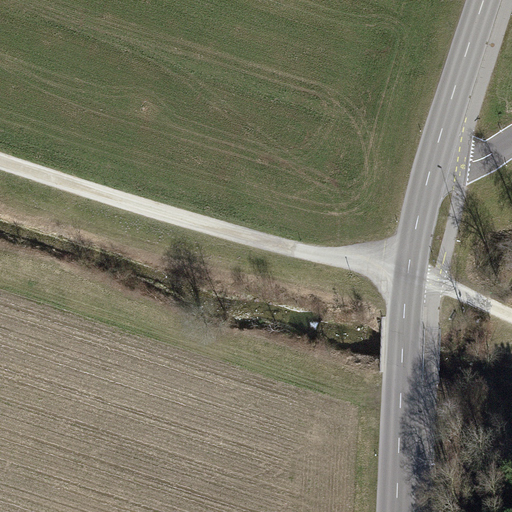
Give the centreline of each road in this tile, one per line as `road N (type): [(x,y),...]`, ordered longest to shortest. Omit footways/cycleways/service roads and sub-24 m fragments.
road 1 (track): [(438,284),(187,221),(0,160)]
road 2 (tertiary): [(397,511),(408,277),(434,154)]
road 3 (tertiary): [(434,154),(484,0)]
